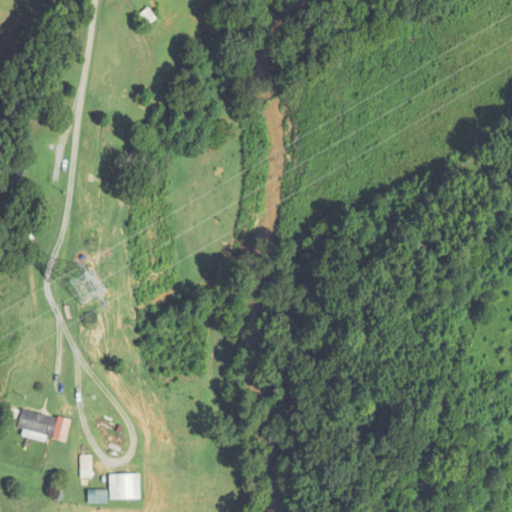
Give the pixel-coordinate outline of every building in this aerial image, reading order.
[(147,25),(154,17),(144,9),(137,17),(147,25)] [(32,197),(24,197),(24,240),(32,240),(32,197)] [(17,412),(7,410),(4,423),(14,425),(17,412)] [(54,420),(20,411),(15,430),(22,431),(21,438),(48,445),(54,420)] [(79,478),(88,479),(89,457),(80,457),(79,478)] [(139,500),(139,475),(115,475),(115,500),(139,500)]
